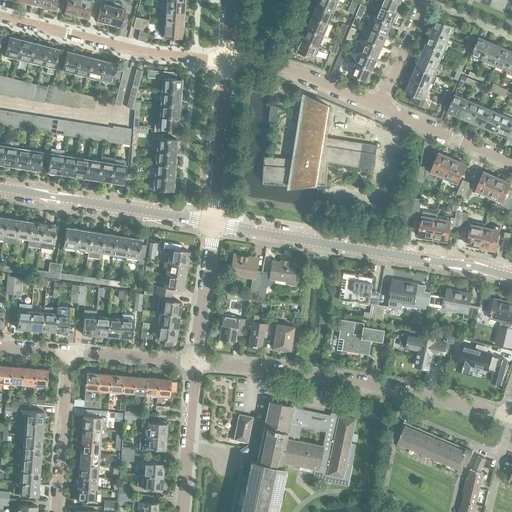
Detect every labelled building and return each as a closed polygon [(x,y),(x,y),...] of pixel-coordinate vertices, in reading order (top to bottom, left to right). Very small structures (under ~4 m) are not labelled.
[(44,0),(43,8),(49,9),(49,8),(55,9),(57,0),(44,0)] [(76,16),(80,0),(67,0),(65,11),(70,13),(70,15),(76,16)] [(93,0),(80,0),(76,16),(77,17),(78,15),(82,16),(82,18),(89,20),(93,1),(93,0)] [(109,24),(114,0),(101,0),(96,20),(102,22),(101,23),(108,25),(109,24)] [(120,0),(118,0),(114,0),(109,24),(114,25),(113,26),(120,28),(121,26),(125,26),(127,18),(123,17),(125,9),(125,8),(120,0)] [(165,13),(183,14),(184,2),(164,0),(163,7),(163,12),(165,13)] [(318,0),(317,5),(333,12),(338,1),(335,0),(318,0)] [(352,0),(350,6),(356,8),(358,3),(352,0)] [(381,0),(380,5),(396,12),(401,0),(400,0),(381,0)] [(361,4),(358,9),(364,12),(366,6),(361,4)] [(312,17),(328,24),(333,12),(317,5),(312,17)] [(375,16),(391,23),(396,12),(380,5),(375,16)] [(356,8),(350,6),(348,11),(353,14),(356,8)] [(364,12),(358,9),(356,15),(362,17),(364,12)] [(162,24),(182,26),(183,14),(165,13),(164,19),(162,19),(162,24)] [(370,28),(387,35),(391,23),(375,16),(370,28)] [(139,29),(142,18),(136,17),(133,27),(139,29)] [(307,28),(324,35),(328,24),(312,17),(307,28)] [(149,20),(142,18),(139,29),(137,40),(143,41),(149,20)] [(436,19),(431,31),(449,38),(454,26),(436,19)] [(181,39),(182,26),(162,24),(156,24),(155,30),(158,33),(160,34),(160,37),(161,37),(170,38),(170,41),(177,41),(177,38),(181,39)] [(349,32),(354,35),(357,29),(351,27),(349,32)] [(302,40),(319,47),(324,35),(307,28),(302,40)] [(365,39),(382,46),(387,35),(370,28),(365,39)] [(426,43),(443,50),(449,38),(431,31),(426,43)] [(352,40),(354,35),(349,32),(346,38),(352,40)] [(465,45),(471,48),(476,37),(470,34),(465,45)] [(471,54),(484,60),(491,42),(479,36),(471,54)] [(4,54),(16,57),(21,40),(8,37),(4,54)] [(360,51),(377,58),(382,46),(365,39),(360,51)] [(16,57),(29,61),(33,43),(21,40),(16,57)] [(314,59),(319,47),(302,40),(297,51),(314,59)] [(484,60),(496,65),(503,47),(491,42),(484,60)] [(29,61),(41,64),(45,46),(33,43),(29,61)] [(438,63),(438,62),(443,50),(426,43),(421,55),(438,63)] [(45,46),(41,64),(48,66),(46,72),(53,74),(55,67),(54,67),(58,49),(45,46)] [(496,65),(508,70),(511,59),(511,50),(503,47),(496,65)] [(74,73),(79,55),(66,51),(61,69),(74,73)] [(330,66),(336,54),(330,51),(325,64),(330,66)] [(355,62),(372,69),(377,58),(360,51),(355,62)] [(74,73),(86,76),(91,58),(79,55),(74,73)] [(344,57),(338,55),(333,67),(339,69),(344,57)] [(416,67),(433,75),(436,68),(441,70),(443,65),(438,63),(421,55),(416,67)] [(86,76),(99,79),(103,61),(91,58),(86,76)] [(103,61),(99,79),(111,82),(112,78),(119,80),(121,71),(114,69),(116,64),(103,61)] [(367,81),(372,69),(355,62),(348,79),(361,84),(363,79),(367,81)] [(119,85),(125,87),(130,67),(124,66),(119,85)] [(411,79),(428,87),(433,75),(416,67),(411,79)] [(131,88),(137,89),(141,71),(135,69),(131,88)] [(161,79),(160,91),(179,92),(180,79),(174,79),(175,73),(147,70),(146,77),(161,79)] [(0,94),(1,95),(5,79),(10,81),(11,78),(0,75),(0,94)] [(17,82),(23,84),(24,81),(11,78),(10,81),(7,96),(13,98),(17,82)] [(5,79),(1,95),(7,96),(10,81),(5,79)] [(424,97),(428,87),(411,79),(405,91),(413,95),(411,101),(427,108),(428,104),(426,98),(424,97)] [(29,86),(35,87),(36,84),(24,81),(23,84),(19,97),(26,99),(29,86)] [(17,82),(13,98),(14,98),(15,96),(19,97),(23,84),(17,82)] [(46,90),(43,102),(44,103),(44,102),(49,103),(53,86),(48,85),(47,87),(36,84),(35,87),(40,89),(46,90)] [(125,87),(119,85),(114,104),(120,106),(125,87)] [(32,101),(35,87),(29,86),(26,99),(32,101)] [(49,103),(55,104),(59,88),(53,86),(49,103)] [(33,100),(37,101),(40,89),(35,87),(32,101),(33,101),(33,100)] [(56,104),(60,105),(64,89),(59,88),(55,104),(56,104)] [(132,109),(134,102),(137,89),(131,88),(126,107),(132,109)] [(38,101),(43,102),(46,90),(40,89),(37,101),(38,102),(38,101)] [(61,105),(65,106),(69,91),(64,89),(60,105),(61,105)] [(67,106),(71,107),(75,92),(69,91),(65,106),(66,106),(67,106)] [(159,103),(178,105),(179,92),(160,91),(159,103)] [(78,108),(80,100),(82,94),(75,92),(71,107),(72,107),(73,107),(78,108)] [(80,100),(95,104),(97,98),(82,94),(80,100)] [(446,108),(451,96),(445,94),(440,105),(446,108)] [(447,112),(459,117),(467,99),(454,94),(447,112)] [(459,117),(471,122),(479,104),(467,99),(459,117)] [(94,109),(95,104),(80,100),(78,108),(79,108),(79,107),(94,109)] [(134,114),(139,115),(140,102),(134,102),(132,109),(134,109),(134,114)] [(381,145),(366,143),(324,137),(329,106),(304,102),(299,138),(303,139),(300,159),(264,157),(262,184),(318,188),(322,164),(378,173),(381,145)] [(158,116),(177,118),(178,105),(159,103),(158,116)] [(471,122),(483,127),(491,109),(479,104),(471,122)] [(277,121),(278,106),(270,106),(269,121),(277,121)] [(483,127),(496,132),(503,115),(491,109),(483,127)] [(19,128),(20,125),(14,124),(16,112),(9,111),(7,123),(7,126),(19,128)] [(496,132),(508,137),(511,126),(511,115),(504,112),(503,115),(496,132)] [(32,129),(32,127),(27,126),(28,114),(22,113),(20,125),(19,128),(32,130),(32,129)] [(132,132),(138,132),(147,133),(148,126),(138,126),(139,115),(134,114),(132,132)] [(49,130),(44,129),(39,128),(40,116),(34,115),(32,127),(32,129),(32,130),(49,132),(49,130)] [(176,131),(177,118),(158,116),(158,124),(154,124),(154,129),(176,131)] [(66,133),(60,132),(55,131),(57,119),(51,118),(49,130),(49,132),(66,135),(66,133)] [(78,137),(78,135),(72,134),(74,122),(68,121),(66,133),(66,135),(78,137)] [(91,139),(91,137),(85,136),(87,124),(80,123),(78,135),(78,137),(91,139)] [(85,136),(91,137),(93,125),(87,124),(85,136)] [(103,141),(103,139),(98,138),(100,126),(93,125),(91,137),(91,139),(103,141)] [(113,126),(112,128),(109,142),(116,143),(119,127),(113,126)] [(103,141),(109,142),(112,128),(106,127),(103,139),(103,141)] [(129,145),(130,143),(122,142),(124,128),(119,127),(116,143),(129,145)] [(131,129),(124,128),(122,142),(130,143),(131,129)] [(156,150),(174,152),(175,139),(157,137),(156,150)] [(4,146),(4,145),(1,164),(13,166),(17,142),(5,140),(4,146)] [(25,168),(28,150),(17,148),(18,142),(17,142),(13,166),(25,168)] [(41,152),(28,150),(25,168),(38,170),(41,152)] [(155,163),(173,165),(174,152),(156,150),(155,163)] [(437,174),(444,177),(452,158),(450,157),(451,156),(441,152),(440,153),(439,153),(435,163),(433,162),(431,168),(419,166),(417,181),(424,182),(425,177),(435,179),(435,177),(437,174)] [(46,172),(59,174),(62,155),(49,153),(46,172)] [(59,174),(71,176),(74,157),(62,155),(59,174)] [(71,176),(84,178),(87,160),(74,157),(71,176)] [(452,158),(444,177),(452,180),(451,183),(456,186),(465,164),(464,163),(465,162),(454,158),(454,159),(452,158)] [(84,178),(97,180),(100,162),(87,160),(84,178)] [(97,180),(109,182),(112,164),(100,162),(97,180)] [(154,176),(172,177),(173,165),(155,163),(154,176)] [(112,164),(109,182),(122,184),(125,166),(112,164)] [(482,193),(489,196),(497,177),(495,176),(496,175),(487,171),(486,173),(484,172),(475,193),(481,196),(482,193)] [(171,190),(172,177),(154,176),(153,189),(171,190)] [(510,208),(511,204),(511,189),(510,189),(510,191),(507,190),(510,182),(509,182),(510,181),(500,177),(499,178),(497,177),(489,196),(497,199),(496,202),(501,204),(500,205),(510,209),(510,208)] [(457,194),(463,196),(469,182),(463,180),(457,194)] [(469,182),(463,196),(469,198),(474,185),(469,182)] [(419,213),(421,199),(415,198),(413,212),(419,213)] [(445,219),(436,218),(433,239),(435,239),(435,240),(446,242),(446,241),(447,241),(450,225),(454,226),(460,227),(462,212),(456,211),(455,218),(451,217),(445,216),(445,219)] [(468,213),(462,212),(460,227),(466,228),(468,213)] [(433,239),(436,218),(428,217),(429,214),(422,213),(419,236),(420,237),(420,238),(431,239),(431,238),(433,239)] [(17,237),(20,221),(7,219),(5,235),(17,237)] [(17,237),(30,239),(32,223),(20,221),(17,237)] [(482,247),(486,227),(486,224),(478,222),(472,221),(467,244),(469,244),(469,246),(479,248),(480,246),(482,247)] [(30,239),(42,241),(44,224),(32,223),(30,239)] [(44,224),(42,241),(40,248),(52,250),(54,243),(57,226),(44,224)] [(494,229),(486,227),(482,247),(484,247),(484,249),(494,251),(494,249),(496,249),(500,226),(495,225),(494,229)] [(64,246),(76,248),(79,230),(67,228),(64,246)] [(76,248),(89,250),(92,232),(79,230),(76,248)] [(502,246),(508,247),(511,233),(505,231),(502,246)] [(100,259),(101,252),(104,234),(92,232),(89,250),(88,257),(100,259)] [(101,252),(114,254),(117,236),(104,234),(101,252)] [(114,254),(126,256),(129,238),(117,236),(114,254)] [(126,256),(125,261),(144,263),(146,245),(141,244),(142,239),(129,238),(126,256)] [(168,261),(187,264),(189,251),(181,250),(182,245),(164,242),(163,248),(170,249),(168,261)] [(250,292),(258,293),(259,293),(262,271),(256,270),(257,262),(254,261),(254,258),(233,254),(232,258),(229,273),(239,274),(239,277),(252,279),(250,292)] [(166,274),(185,276),(187,264),(168,261),(166,274)] [(259,293),(258,293),(258,297),(264,298),(266,287),(274,281),(275,279),(286,281),(289,284),(293,285),(296,283),(297,278),(295,276),(297,265),(272,261),(270,272),(262,271),(259,293)] [(49,272),(37,270),(36,275),(41,276),(54,277),(56,263),(50,262),(49,272)] [(72,280),(72,275),(60,273),(62,264),(56,263),(54,277),(65,279),(72,280)] [(369,305),(374,277),(344,272),(339,300),(369,305)] [(156,291),(172,294),(172,288),(183,290),(185,276),(166,274),(164,287),(157,286),(156,291)] [(13,294),(14,277),(7,276),(6,294),(13,294)] [(21,277),(14,277),(13,294),(20,295),(21,277)] [(414,304),(418,284),(392,280),(389,299),(414,304)] [(70,302),(77,303),(79,285),(71,285),(70,302)] [(79,285),(77,303),(84,304),(86,286),(79,285)] [(486,287),(484,295),(490,296),(492,289),(486,287)] [(476,321),(480,307),(470,305),(472,294),(447,290),(446,297),(431,294),(429,306),(464,313),(463,318),(476,321)] [(162,298),(160,312),(179,315),(181,302),(171,300),(172,294),(156,291),(155,297),(162,298)] [(141,311),(143,294),(135,293),(133,310),(141,311)] [(511,302),(494,299),(490,318),(501,320),(500,323),(503,324),(501,333),(499,343),(511,346),(511,343),(511,302)] [(376,321),(378,305),(371,304),(369,319),(376,321)] [(385,306),(378,305),(376,321),(382,322),(385,306)] [(30,330),(31,311),(18,310),(17,329),(30,330)] [(42,331),(42,324),(43,312),(31,311),(30,330),(42,331)] [(55,332),(55,324),(56,313),(43,312),(42,324),(42,331),(55,332)] [(159,325),(178,328),(179,315),(160,312),(159,325)] [(56,313),(55,324),(55,332),(67,333),(69,314),(56,313)] [(242,335),(244,318),(237,317),(237,318),(234,317),(234,315),(222,313),(218,339),(229,341),(229,340),(235,341),(236,334),(242,335)] [(266,336),(268,323),(256,321),(257,314),(248,313),(246,327),(250,327),(248,343),(262,346),(263,336),(266,336)] [(94,335),(96,316),(83,315),(82,334),(94,335)] [(107,336),(108,324),(108,317),(96,316),(94,335),(107,336)] [(120,337),(121,324),(121,318),(108,317),(108,324),(107,336),(120,337)] [(121,318),(121,324),(120,337),(133,338),(134,319),(121,318)] [(290,350),(294,326),(276,324),(277,320),(270,319),(268,335),(274,336),(272,347),(290,350)] [(353,334),(356,321),(342,319),(337,349),(368,354),(371,340),(383,342),(385,330),(364,326),(362,335),(353,334)] [(178,328),(159,325),(157,338),(165,339),(164,346),(172,347),(173,340),(176,340),(178,328)] [(420,338),(408,336),(406,347),(417,350),(414,365),(414,366),(427,369),(431,352),(435,353),(435,354),(443,356),(445,344),(433,341),(434,339),(420,336),(420,338)] [(462,344),(457,362),(458,362),(457,365),(470,369),(470,365),(487,370),(488,368),(495,370),(493,379),(501,381),(507,360),(498,357),(498,358),(491,356),(492,353),(483,350),(484,346),(477,343),(475,348),(462,344)] [(0,382),(10,383),(12,367),(0,365),(0,382)] [(10,383),(22,384),(23,368),(12,367),(10,383)] [(22,384),(34,385),(36,369),(23,368),(22,384)] [(48,370),(36,369),(34,385),(46,386),(48,370)] [(97,401),(98,390),(99,374),(86,373),(85,389),(84,397),(74,396),(74,406),(96,407),(97,401)] [(98,390),(109,391),(111,375),(99,374),(98,390)] [(109,391),(121,392),(122,376),(111,375),(109,391)] [(121,392),(133,393),(134,377),(122,376),(121,392)] [(133,393),(145,394),(146,377),(134,377),(133,393)] [(145,394),(157,395),(158,378),(146,377),(145,394)] [(158,378),(157,395),(156,402),(162,402),(162,395),(169,396),(169,390),(176,391),(176,382),(170,381),(170,379),(158,378)] [(275,511),(280,490),(279,489),(280,483),(281,483),(284,468),(279,467),(280,461),(315,468),(313,478),(347,485),(355,443),(350,442),(351,440),(352,432),(355,419),(350,418),(348,417),(338,415),(338,417),(331,450),(323,449),(323,445),(298,440),(300,426),(326,431),(330,415),(292,407),(292,406),(269,401),(265,421),(252,419),(253,417),(239,414),(233,439),(247,442),(248,442),(250,442),(250,445),(248,445),(243,448),(242,449),(245,454),(249,451),(258,452),(257,457),(256,462),(250,461),(244,491),(246,492),(244,505),(241,504),(241,505),(239,511),(275,511)] [(18,404),(5,403),(4,415),(12,415),(12,411),(18,411),(18,404)] [(25,422),(44,424),(45,412),(22,410),(21,415),(26,415),(25,422)] [(121,424),(122,412),(109,411),(108,419),(114,419),(113,423),(121,424)] [(138,412),(124,411),(123,424),(131,424),(132,419),(137,420),(138,412)] [(84,416),(83,428),(101,430),(101,429),(105,429),(106,423),(106,417),(84,416)] [(147,436),(165,437),(167,424),(165,424),(165,421),(160,421),(160,423),(144,422),(144,427),(148,428),(147,436)] [(409,424),(404,421),(399,432),(402,433),(398,443),(459,469),(461,464),(466,466),(473,451),(466,448),(465,450),(457,447),(458,444),(455,443),(454,446),(445,442),(446,439),(443,438),(442,440),(432,436),(433,434),(431,433),(430,435),(420,431),(421,429),(418,427),(417,430),(408,426),(409,424)] [(24,434),(43,436),(44,424),(25,422),(24,434)] [(100,442),(100,441),(101,430),(83,428),(82,440),(100,442)] [(7,433),(3,433),(2,440),(11,441),(11,436),(7,436),(7,433)] [(23,447),(42,448),(43,436),(24,434),(23,447)] [(164,450),(165,437),(147,436),(142,435),(141,447),(146,447),(146,448),(158,449),(158,451),(162,451),(162,450),(164,450)] [(81,452),(99,454),(99,446),(104,447),(104,442),(100,442),(82,440),(81,452)] [(121,453),(134,454),(135,447),(130,446),(130,441),(122,441),(121,453)] [(22,459),(41,460),(42,448),(23,447),(22,459)] [(80,464),(98,465),(99,454),(81,452),(80,464)] [(134,461),(134,454),(121,453),(120,465),(128,466),(129,461),(134,461)] [(465,485),(480,489),(483,473),(480,472),(486,459),(479,456),(473,470),(470,470),(468,478),(467,478),(465,485)] [(21,471),(40,472),(41,460),(22,459),(21,471)] [(145,468),(144,475),(163,477),(164,464),(162,464),(162,462),(141,460),(140,468),(145,468)] [(79,476),(97,478),(98,465),(80,464),(79,476)] [(40,472),(21,471),(20,483),(39,484),(40,472)] [(163,477),(144,475),(143,488),(156,489),(155,491),(160,491),(160,489),(162,489),(163,477)] [(78,488),(96,490),(97,478),(79,476),(78,488)] [(118,494),(131,495),(132,487),(126,486),(127,482),(119,481),(119,483),(118,491),(118,494)] [(38,496),(39,484),(20,483),(14,482),(13,494),(38,496)] [(463,501),(476,504),(480,489),(465,485),(464,491),(465,491),(463,501)] [(96,490),(78,488),(77,500),(95,501),(96,490)] [(118,497),(117,505),(125,506),(126,501),(130,501),(131,495),(118,494),(118,497)] [(117,508),(117,505),(118,497),(110,497),(110,501),(105,501),(104,507),(107,508),(107,507),(117,508)] [(0,498),(0,509),(3,510),(3,505),(8,506),(9,499),(0,498)] [(458,511),(474,511),(476,504),(463,501),(461,510),(459,510),(458,511)] [(157,511),(158,504),(133,502),(132,509),(137,510),(138,510),(139,511),(157,511)]
